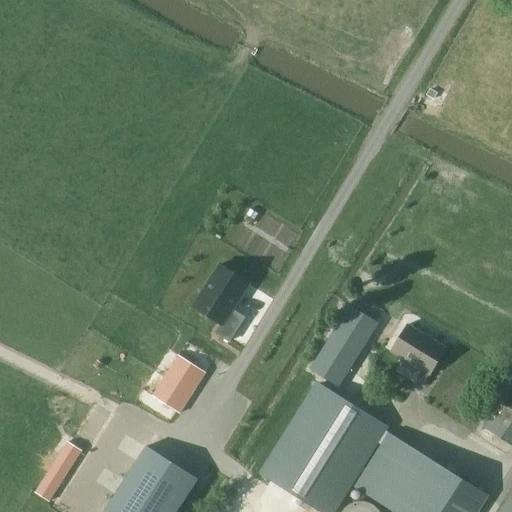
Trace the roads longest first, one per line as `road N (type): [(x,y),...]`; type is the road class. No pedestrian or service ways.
road 1 (track): [(0,208),(205,96),(237,63),(272,0)]
road 2 (track): [(0,353),(297,511)]
